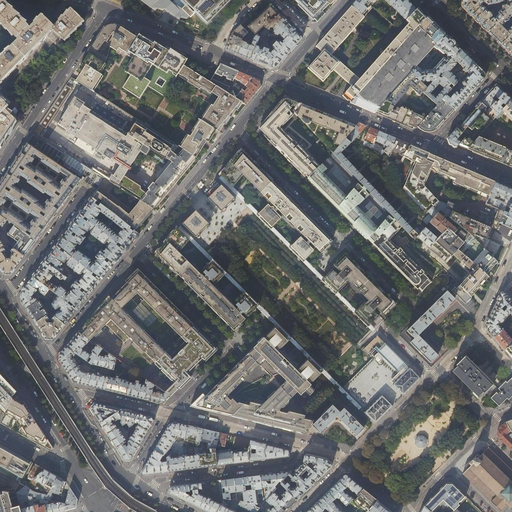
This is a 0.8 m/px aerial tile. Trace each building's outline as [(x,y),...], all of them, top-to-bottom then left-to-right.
[(0,0),(0,21),(18,39),(30,27),(3,0),(0,0)] [(38,0),(23,0),(34,10),(41,3),(38,0)] [(205,0),(205,1),(204,0),(137,0),(156,18),(173,1),(191,19),(196,13),(207,24),(230,0),(205,0)] [(295,0),(317,22),(322,16),(332,5),(323,0),(295,0)] [(364,16),(372,7),(371,6),(363,0),(356,0),(356,1),(352,6),(364,16)] [(385,0),(405,20),(417,9),(407,0),(385,0)] [(462,0),(461,6),(466,10),(472,16),(482,6),(481,4),(483,1),(488,5),(490,5),(489,0),(462,0)] [(511,0),(489,0),(490,5),(500,3),(500,2),(502,2),(502,1),(505,4),(505,5),(504,5),(503,5),(502,6),(502,7),(502,8),(497,13),(498,14),(501,17),(504,13),(511,5),(511,0)] [(280,14),(271,5),(258,17),(248,27),(256,36),(258,35),(261,32),(280,14)] [(364,16),(352,6),(348,10),(340,19),(316,46),(322,52),(310,66),(308,68),(323,81),(333,70),(339,75),(342,77),(347,82),(351,85),(342,95),(347,100),(348,100),(349,99),(351,101),(426,17),(420,10),(418,8),(417,9),(405,20),(409,23),(360,79),(334,56),(333,57),(331,55),(364,17),(364,16)] [(506,14),(504,13),(501,17),(498,14),(494,18),(493,18),(492,17),(492,16),(491,15),(492,14),(492,13),(490,11),(488,11),(485,9),(485,8),(484,7),(483,6),(482,6),(472,16),(480,25),(488,32),(506,14)] [(55,27),(53,29),(64,40),(80,24),(84,20),(71,8),(59,20),(51,13),(46,18),(55,27)] [(43,14),(30,27),(18,39),(0,57),(0,84),(3,82),(2,81),(53,29),(55,27),(46,18),(43,14)] [(289,24),(280,14),(261,32),(265,36),(270,30),(270,27),(272,28),(273,27),(281,36),(281,37),(284,40),(288,35),(292,39),(298,33),(289,24)] [(488,32),(495,39),(500,44),(511,32),(511,20),(506,14),(488,32)] [(427,17),(426,17),(351,101),(351,102),(365,109),(374,113),(376,111),(411,73),(416,66),(425,57),(427,54),(434,47),(445,34),(436,24),(427,17)] [(113,38),(121,27),(116,25),(114,24),(104,27),(102,31),(91,47),(88,52),(89,53),(103,62),(106,58),(110,47),(113,38)] [(241,39),(248,33),(240,25),(238,27),(234,31),(231,35),(241,39)] [(118,49),(127,54),(133,58),(125,71),(131,75),(123,88),(140,98),(147,86),(165,98),(178,75),(184,65),(187,59),(170,49),(169,52),(154,42),(153,44),(139,34),(137,37),(121,27),(113,38),(110,47),(117,51),(118,49)] [(265,36),(261,32),(258,35),(259,37),(250,60),(271,69),(277,68),(279,65),(281,63),(277,58),(275,59),(270,54),(270,53),(260,49),(260,48),(259,46),(260,46),(264,36),(265,36)] [(509,53),(511,55),(511,32),(500,44),(509,53)] [(282,42),(280,41),(272,51),(270,53),(270,54),(275,59),(277,58),(281,63),(290,53),(301,40),(301,39),(301,36),(298,33),(292,39),(288,35),(284,40),(282,42)] [(425,72),(422,72),(416,66),(411,73),(423,83),(425,81),(427,82),(429,81),(430,80),(432,82),(438,76),(441,73),(461,50),(454,42),(445,34),(434,47),(437,49),(438,49),(443,54),(444,54),(445,55),(446,54),(447,55),(447,58),(446,59),(445,58),(443,58),(432,70),(426,71),(425,71),(425,72)] [(242,41),(243,40),(241,39),(231,35),(225,49),(226,50),(250,60),(259,37),(258,35),(256,36),(255,36),(251,45),(242,41)] [(469,58),(471,56),(463,49),(462,50),(466,54),(469,58)] [(475,63),(469,58),(466,54),(462,50),(461,50),(441,73),(444,75),(443,76),(442,78),(440,78),(438,76),(432,82),(427,87),(426,88),(423,92),(437,105),(442,99),(446,95),(451,89),(449,86),(451,83),(454,86),(457,83),(458,82),(455,79),(455,77),(449,72),(456,65),(455,63),(457,62),(464,69),(463,69),(465,72),(464,73),(462,71),(461,72),(459,72),(457,75),(457,76),(460,79),(467,72),(475,63)] [(105,63),(103,62),(89,53),(79,70),(82,72),(76,80),(92,90),(102,75),(99,73),(105,63)] [(458,92),(456,92),(450,98),(446,95),(442,99),(454,110),(456,110),(484,79),(484,72),(480,69),(475,63),(467,72),(471,76),(470,77),(470,78),(469,79),(468,78),(467,79),(466,79),(464,81),(462,82),(463,83),(462,84),(464,87),(463,88),(462,88),(461,88),(460,90),(460,92),(459,93),(458,92)] [(226,92),(238,71),(228,67),(220,64),(218,68),(210,82),(226,92)] [(233,111),(236,106),(237,106),(240,101),(237,99),(236,98),(235,98),(226,92),(210,82),(184,65),(178,75),(188,81),(187,83),(200,90),(201,89),(210,95),(211,93),(219,98),(213,106),(212,105),(202,121),(216,130),(217,130),(220,125),(221,125),(224,120),(225,120),(228,115),(229,116),(232,111),(233,111)] [(243,73),(238,71),(226,92),(235,98),(236,96),(237,95),(242,89),(243,87),(252,77),(243,73)] [(426,88),(427,87),(423,83),(411,73),(376,111),(378,112),(378,114),(384,117),(385,117),(386,116),(392,118),(392,119),(395,121),(397,122),(408,127),(413,129),(414,127),(416,128),(417,126),(429,113),(426,110),(421,115),(413,112),(412,110),(411,110),(410,111),(408,109),(407,109),(406,109),(406,108),(405,107),(404,108),(403,108),(403,107),(402,106),(401,107),(400,107),(398,112),(392,109),(393,106),(391,105),(392,103),(394,104),(408,89),(405,86),(407,84),(410,86),(420,95),(423,92),(426,88)] [(252,77),(243,87),(246,90),(244,91),(242,89),(237,95),(239,97),(237,99),(240,101),(246,105),(253,95),(261,86),(259,80),(255,79),(252,77)] [(505,106),(511,99),(508,96),(496,84),(476,107),(476,108),(482,113),(485,110),(484,109),(488,105),(489,106),(490,106),(491,106),(488,109),(490,111),(493,108),(494,110),(494,111),(494,114),(495,115),(493,116),(492,116),(489,119),(491,121),(495,117),(502,109),(501,108),(503,106),(502,105),(502,104),(503,104),(505,106)] [(39,124),(45,128),(71,89),(66,85),(54,102),(39,124)] [(112,174),(110,178),(111,179),(110,181),(115,184),(141,201),(153,208),(154,207),(154,208),(155,208),(155,207),(156,207),(166,195),(166,194),(167,194),(167,193),(166,193),(168,190),(169,191),(169,190),(171,188),(172,188),(171,187),(173,185),(174,185),(174,184),(175,184),(195,160),(195,159),(195,158),(195,157),(180,147),(137,119),(133,125),(80,91),(75,97),(69,106),(58,124),(98,151),(97,153),(101,156),(103,154),(120,165),(114,175),(112,174)] [(310,176),(320,166),(304,150),(307,147),(306,147),(301,142),(299,145),(281,127),(292,117),(291,116),(294,112),(292,110),(298,104),(286,98),(284,98),(283,99),(277,106),(268,118),(267,118),(265,121),(267,122),(260,129),(264,133),(265,133),(266,135),(264,136),(270,142),(271,140),(308,177),(310,176)] [(454,110),(442,99),(437,105),(429,113),(417,126),(421,130),(422,130),(426,132),(431,132),(434,131),(437,129),(454,110)] [(511,100),(511,99),(505,106),(502,109),(495,117),(497,118),(504,112),(511,119),(511,100)] [(341,121),(341,119),(331,115),(315,109),(302,104),(302,105),(298,104),(292,110),(294,112),(319,139),(321,140),(333,153),(355,127),(341,121)] [(5,108),(0,112),(0,140),(1,140),(15,119),(5,108)] [(478,137),(491,121),(489,119),(482,113),(476,108),(457,129),(464,135),(466,136),(461,141),(458,145),(463,147),(467,149),(468,148),(477,138),(478,137)] [(202,121),(201,120),(190,136),(188,135),(180,147),(195,157),(196,157),(206,141),(208,142),(216,130),(202,121)] [(411,227),(402,218),(400,216),(389,204),(378,193),(367,181),(357,170),(347,160),(341,153),(346,148),(351,143),(351,142),(352,142),(353,141),(356,137),(359,134),(361,132),(366,125),(364,125),(359,123),(355,127),(333,153),(348,169),(395,218),(401,225),(409,233),(413,229),(411,227)] [(375,142),(379,131),(374,129),(369,127),(366,134),(365,138),(373,142),(372,144),(364,140),(364,145),(372,148),(374,144),(375,142)] [(463,137),(464,135),(457,129),(456,128),(447,139),(448,142),(449,144),(456,147),(458,145),(461,141),(458,138),(460,135),(463,137)] [(383,146),(389,135),(384,133),(379,131),(375,142),(383,146)] [(27,143),(81,180),(97,190),(104,180),(45,142),(46,140),(46,139),(44,138),(43,138),(41,140),(33,134),(27,143)] [(403,156),(410,145),(402,141),(394,138),(389,135),(383,146),(383,147),(382,149),(384,150),(384,151),(385,152),(389,157),(390,156),(395,159),(396,157),(390,155),(393,149),(400,152),(399,154),(403,156)] [(511,151),(478,137),(477,138),(468,148),(480,153),(496,159),(498,160),(498,161),(501,163),(502,162),(511,165),(511,151)] [(15,225),(25,233),(27,230),(31,233),(29,236),(36,241),(42,233),(59,210),(75,189),(81,180),(27,143),(20,153),(6,174),(0,182),(0,205),(1,205),(1,206),(7,197),(14,201),(13,203),(14,204),(21,209),(28,214),(29,214),(30,213),(37,217),(29,227),(24,223),(25,223),(23,222),(23,220),(16,216),(16,215),(9,210),(7,211),(3,209),(0,213),(0,214),(8,220),(11,223),(15,225)] [(381,146),(380,147),(379,147),(375,145),(374,144),(372,148),(381,155),(384,151),(384,150),(382,149),(383,147),(381,146)] [(507,203),(511,191),(511,187),(504,184),(481,174),(443,158),(420,149),(410,145),(403,156),(401,159),(408,161),(408,160),(414,163),(404,186),(428,210),(427,211),(432,216),(431,217),(428,214),(423,220),(427,225),(428,225),(430,223),(442,233),(440,235),(457,249),(453,253),(469,268),(471,267),(472,268),(472,269),(473,270),(460,284),(480,305),(484,297),(489,286),(494,277),(498,267),(500,263),(493,256),(487,250),(483,246),(491,227),(487,225),(477,221),(452,210),(449,206),(451,202),(448,200),(447,204),(438,200),(423,185),(430,168),(454,179),(454,181),(455,182),(463,186),(464,185),(489,196),(485,203),(498,209),(495,217),(494,220),(499,222),(511,228),(511,218),(504,215),(504,214),(505,207),(507,203)] [(261,193),(272,181),(241,150),(229,164),(221,174),(233,187),(243,175),(261,193)] [(373,243),(396,220),(395,218),(348,169),(333,153),(320,166),(310,176),(314,181),(313,182),(314,184),(315,183),(319,187),(324,192),(323,192),(336,205),(337,205),(346,214),(347,215),(346,215),(351,221),(356,217),(365,226),(367,229),(366,230),(371,235),(368,238),(373,243)] [(105,178),(104,180),(97,190),(95,193),(92,197),(115,215),(131,228),(134,230),(139,234),(146,226),(141,224),(153,208),(141,201),(138,203),(132,210),(108,193),(115,184),(110,181),(105,178)] [(332,241),(272,181),(261,193),(276,208),(274,210),(273,210),(274,208),(273,207),(272,207),(271,207),(268,205),(260,213),(266,219),(273,226),(281,218),(276,212),(278,210),(306,238),(309,241),(306,243),(301,237),(292,246),(299,252),(305,259),(314,250),(308,245),(310,242),(311,242),(319,251),(329,241),(331,243),(332,241)] [(234,198),(221,185),(208,198),(209,199),(219,209),(221,211),(234,198)] [(103,232),(115,215),(92,197),(85,206),(79,214),(84,218),(85,218),(88,221),(102,232),(103,232)] [(196,237),(209,224),(207,222),(197,212),(196,211),(183,224),(191,233),(196,237)] [(487,225),(491,216),(481,211),(477,221),(487,225)] [(0,225),(3,227),(7,221),(8,222),(6,225),(9,226),(11,223),(8,220),(0,214),(0,225)] [(74,221),(68,229),(83,241),(86,237),(84,235),(89,227),(92,230),(91,232),(91,234),(97,239),(102,232),(88,221),(85,218),(84,218),(79,214),(74,221)] [(121,245),(121,246),(126,250),(132,243),(139,234),(134,230),(134,231),(130,228),(131,228),(115,215),(103,232),(117,243),(118,242),(121,245)] [(401,225),(396,220),(373,243),(379,249),(378,249),(419,289),(420,289),(423,292),(427,287),(433,282),(423,273),(424,272),(423,270),(420,267),(419,268),(417,267),(418,266),(408,255),(406,254),(404,254),(389,239),(401,227),(401,225)] [(29,236),(25,233),(15,225),(8,235),(8,236),(9,236),(9,237),(10,237),(11,238),(12,238),(18,242),(13,248),(25,256),(31,248),(36,241),(29,236)] [(428,225),(427,225),(418,235),(413,229),(409,233),(415,239),(418,237),(430,247),(429,248),(445,262),(453,253),(457,249),(440,235),(438,238),(426,228),(428,225)] [(179,253),(189,240),(184,235),(177,228),(168,239),(157,252),(162,258),(174,269),(178,274),(190,263),(179,253)] [(80,245),(83,241),(68,229),(61,239),(56,245),(79,262),(84,255),(78,250),(76,250),(74,253),(72,251),(77,243),(80,245)] [(117,243),(103,232),(102,232),(97,239),(103,244),(105,244),(107,242),(110,244),(104,252),(102,250),(99,254),(113,265),(120,258),(126,251),(126,250),(121,246),(117,243)] [(496,253),(500,245),(490,240),(486,248),(487,249),(487,250),(493,256),(495,252),(496,253)] [(50,254),(44,261),(61,273),(63,271),(62,268),(60,266),(66,259),(69,261),(67,263),(67,265),(73,270),(79,262),(56,245),(50,254)] [(4,247),(0,249),(0,267),(4,274),(11,275),(25,256),(13,248),(13,247),(11,250),(11,252),(12,253),(9,257),(9,259),(7,259),(7,257),(6,256),(8,255),(7,254),(6,255),(5,254),(6,253),(6,252),(6,251),(6,250),(4,247)] [(367,304),(366,302),(357,310),(362,315),(371,324),(379,316),(374,310),(376,308),(384,315),(387,312),(386,311),(388,309),(389,311),(397,304),(346,253),(345,254),(344,253),(338,259),(339,260),(334,265),(341,272),(340,273),(338,275),(333,269),(324,278),(330,283),(338,291),(347,283),(345,281),(348,279),(370,301),(367,304)] [(91,260),(84,255),(79,262),(101,280),(107,273),(113,265),(99,254),(95,257),(98,259),(92,266),(89,264),(91,262),(91,260)] [(201,274),(190,263),(178,274),(184,280),(197,293),(208,304),(215,310),(221,316),(227,323),(234,330),(242,322),(245,319),(241,314),(241,313),(243,311),(248,316),(251,313),(259,305),(245,292),(234,302),(239,307),(237,309),(236,309),(234,306),(234,307),(233,307),(230,304),(208,281),(210,279),(215,283),(226,273),(212,259),(201,270),(205,274),(203,276),(202,274),(201,274)] [(67,278),(63,275),(61,273),(44,261),(37,270),(33,276),(55,293),(61,286),(64,281),(67,278)] [(79,262),(73,270),(79,275),(81,274),(83,272),(86,274),(79,281),(77,280),(74,284),(89,295),(94,289),(101,280),(79,262)] [(98,308),(85,323),(86,325),(82,328),(78,331),(90,340),(105,324),(111,319),(130,338),(134,342),(131,344),(142,355),(145,353),(155,363),(166,352),(161,347),(158,344),(150,336),(122,308),(131,299),(137,293),(144,299),(165,321),(167,319),(172,324),(171,326),(173,328),(176,332),(181,337),(192,326),(204,337),(216,349),(205,360),(206,361),(219,349),(189,320),(179,309),(169,299),(156,286),(145,275),(138,268),(130,275),(125,280),(127,282),(111,297),(109,294),(98,308)] [(448,273),(444,268),(436,275),(438,277),(439,275),(441,274),(442,274),(444,276),(448,273)] [(447,287),(454,279),(450,275),(446,278),(448,281),(448,282),(447,284),(446,285),(447,287)] [(30,280),(28,283),(36,290),(38,287),(39,287),(39,289),(38,290),(39,292),(40,292),(40,293),(45,296),(49,291),(54,294),(55,293),(33,276),(30,280)] [(463,289),(457,282),(454,285),(455,286),(452,290),(454,293),(455,293),(457,295),(463,289)] [(37,290),(36,290),(28,283),(23,290),(21,293),(20,299),(23,304),(26,309),(39,301),(37,300),(35,297),(34,298),(33,297),(34,296),(36,294),(34,293),(35,292),(36,292),(37,290)] [(66,291),(61,286),(55,293),(56,294),(57,295),(58,296),(77,310),(83,303),(89,295),(74,284),(71,287),(73,289),(67,296),(65,294),(67,293),(66,291)] [(469,297),(470,296),(463,289),(457,295),(464,302),(465,302),(466,301),(469,297)] [(455,299),(447,291),(407,330),(414,338),(410,343),(430,363),(431,362),(438,355),(418,335),(451,302),(452,301),(455,299)] [(511,299),(508,295),(505,292),(500,292),(497,299),(491,312),(486,323),(486,329),(489,332),(493,337),(503,329),(502,328),(500,326),(499,326),(498,324),(510,313),(511,314),(511,315),(511,299)] [(72,316),(77,310),(58,296),(51,304),(55,310),(58,308),(59,309),(60,308),(60,309),(60,310),(57,312),(54,315),(54,316),(65,324),(72,316)] [(165,321),(144,299),(137,306),(131,299),(122,308),(150,336),(165,321)] [(39,301),(26,309),(31,316),(35,322),(47,315),(48,315),(50,314),(49,313),(48,314),(44,309),(41,311),(40,309),(43,307),(43,306),(39,301)] [(49,318),(47,315),(35,322),(41,331),(46,339),(53,339),(59,332),(65,324),(54,316),(52,319),(52,320),(53,320),(51,323),(51,322),(50,322),(50,323),(49,323),(48,320),(49,320),(49,318)] [(130,338),(111,319),(105,324),(125,343),(130,338)] [(189,375),(185,371),(183,373),(178,368),(181,365),(187,371),(201,358),(195,352),(198,349),(202,354),(200,355),(205,360),(216,349),(204,337),(192,326),(181,337),(186,341),(180,347),(176,351),(170,357),(166,352),(155,363),(161,369),(162,368),(163,369),(157,375),(155,374),(148,381),(150,382),(155,385),(157,387),(158,388),(165,392),(169,395),(172,397),(188,382),(192,378),(189,375)] [(308,359),(299,368),(281,349),(290,340),(275,326),(274,327),(267,334),(269,336),(273,340),(270,343),(269,343),(266,340),(264,338),(260,342),(254,348),(250,352),(248,353),(260,365),(268,358),(272,361),(273,363),(272,364),(273,365),(276,371),(279,374),(282,376),(289,378),(281,386),(292,397),(294,393),(296,390),(300,390),(303,392),(305,390),(307,392),(312,387),(310,385),(311,384),(309,382),(305,378),(303,376),(305,374),(307,376),(311,380),(313,381),(321,373),(322,373),(315,366),(308,359)] [(161,347),(176,332),(173,328),(158,344),(161,347)] [(505,349),(511,343),(511,339),(503,329),(493,337),(499,343),(505,350),(505,349)] [(78,331),(72,339),(66,346),(76,353),(78,355),(86,361),(92,365),(92,364),(99,355),(103,349),(78,331)] [(406,366),(408,364),(406,363),(395,352),(384,341),(378,335),(372,341),(371,340),(362,349),(367,355),(368,354),(370,357),(378,349),(379,351),(378,352),(402,375),(393,384),(403,395),(407,391),(415,383),(420,378),(417,374),(410,367),(408,369),(406,366)] [(408,364),(379,335),(378,335),(384,341),(395,352),(406,363),(408,364)] [(180,347),(186,341),(181,337),(176,343),(180,347)] [(74,356),(76,353),(66,346),(61,352),(60,354),(60,360),(64,367),(68,373),(79,365),(74,358),(73,357),(73,356),(74,356)] [(170,357),(176,351),(172,347),(166,352),(170,357)] [(108,358),(99,355),(92,364),(108,368),(108,369),(111,369),(114,370),(117,358),(109,353),(108,358)] [(155,363),(145,353),(142,355),(153,366),(155,363)] [(232,398),(231,400),(227,396),(227,395),(245,378),(248,374),(248,375),(257,367),(259,367),(260,365),(248,353),(240,361),(225,377),(212,390),(206,396),(203,394),(196,400),(190,406),(197,408),(209,411),(227,415),(231,416),(246,402),(232,398)] [(83,363),(86,361),(78,355),(77,356),(78,358),(79,360),(83,363)] [(479,395),(491,383),(466,358),(453,369),(479,395)] [(92,365),(86,361),(83,363),(92,369),(93,365),(92,365)] [(131,372),(132,369),(122,362),(121,364),(130,371),(130,372),(131,372)] [(81,369),(79,365),(68,373),(74,382),(81,384),(88,385),(91,373),(83,371),(81,369)] [(95,370),(92,369),(91,373),(88,385),(99,388),(106,390),(109,377),(96,374),(96,372),(95,372),(95,370)] [(0,422),(16,393),(14,391),(0,376),(0,422)] [(116,378),(109,377),(106,390),(117,392),(125,394),(127,388),(129,382),(126,381),(126,380),(116,378)] [(507,382),(505,381),(498,388),(500,390),(497,393),(496,392),(490,397),(496,403),(499,406),(506,398),(508,399),(511,396),(511,395),(511,379),(511,378),(507,382)] [(135,383),(129,382),(127,388),(125,394),(136,397),(145,399),(150,382),(146,379),(145,385),(136,382),(135,383)] [(155,385),(150,382),(145,399),(154,401),(164,404),(169,395),(165,392),(163,394),(160,393),(159,393),(159,391),(158,391),(157,392),(156,392),(153,391),(152,389),(153,387),(155,385)] [(490,394),(494,391),(496,393),(499,390),(494,384),(486,390),(490,394)] [(292,397),(281,386),(266,401),(266,402),(265,402),(249,398),(246,402),(231,416),(246,420),(254,422),(268,425),(269,424),(271,425),(274,425),(274,426),(291,430),(291,429),(294,430),(296,431),(296,432),(302,433),(305,431),(309,427),(312,420),(306,417),(306,415),(301,414),(280,409),(292,397)] [(52,450),(53,448),(45,435),(36,422),(31,414),(24,402),(22,400),(16,393),(0,422),(6,426),(18,433),(33,441),(44,447),(50,451),(52,450)] [(393,405),(382,395),(365,412),(375,422),(380,418),(390,408),(393,405)] [(110,416),(118,411),(121,409),(110,406),(94,402),(90,407),(97,418),(100,423),(108,417),(107,415),(110,413),(111,413),(111,412),(112,412),(110,416)] [(357,435),(364,428),(344,408),(340,412),(333,405),(314,423),(312,425),(320,432),(337,416),(357,435)] [(121,409),(118,411),(122,416),(121,419),(122,420),(121,421),(121,422),(123,425),(126,423),(127,423),(129,427),(133,425),(133,424),(133,423),(134,422),(136,412),(130,411),(121,409)] [(118,411),(110,416),(108,417),(100,423),(104,428),(107,433),(117,427),(117,426),(116,425),(116,423),(114,423),(114,424),(113,424),(112,421),(113,420),(115,420),(116,421),(119,419),(121,419),(122,416),(118,411)] [(134,422),(139,423),(139,424),(138,424),(148,431),(149,429),(152,424),(153,422),(151,416),(145,415),(136,412),(134,422)] [(180,423),(175,422),(169,425),(163,436),(175,442),(177,439),(176,438),(177,435),(179,435),(180,435),(181,436),(180,437),(181,437),(185,438),(188,425),(180,423)] [(511,434),(510,434),(508,436),(506,434),(508,432),(511,430),(506,422),(500,428),(497,430),(498,436),(505,444),(511,450),(511,434)] [(144,438),(148,431),(138,424),(137,425),(136,426),(136,428),(132,436),(130,436),(129,438),(129,439),(130,439),(140,445),(144,438)] [(197,427),(188,425),(185,438),(184,442),(183,447),(187,447),(189,447),(190,441),(191,440),(196,442),(196,444),(197,445),(197,448),(199,448),(204,429),(203,429),(197,427)] [(117,427),(107,433),(112,441),(116,448),(124,443),(126,441),(126,440),(119,428),(117,427)] [(212,431),(204,429),(199,448),(202,448),(203,448),(204,448),(204,446),(203,446),(204,442),(205,442),(208,443),(207,448),(208,448),(210,448),(216,449),(217,444),(219,433),(212,431)] [(225,446),(228,435),(220,433),(219,433),(217,444),(224,446),(225,446)] [(155,450),(167,457),(171,455),(178,450),(182,447),(178,444),(177,444),(175,443),(175,442),(163,436),(159,443),(155,450)] [(236,452),(236,451),(232,451),(233,463),(242,462),(250,461),(248,450),(251,440),(250,440),(243,438),(235,437),(233,447),(238,448),(238,447),(239,446),(246,448),(246,449),(245,451),(236,452)] [(425,439),(423,437),(419,437),(416,439),(416,444),(419,447),(423,447),(426,444),(425,439)] [(135,452),(140,445),(130,439),(128,440),(128,441),(128,443),(129,444),(128,446),(126,447),(124,443),(116,448),(121,455),(124,460),(131,460),(135,452)] [(248,450),(250,461),(258,460),(266,459),(265,451),(266,444),(258,442),(251,440),(248,450)] [(0,447),(31,462),(25,458),(11,451),(0,444),(0,447)] [(0,483),(4,484),(9,482),(13,480),(14,479),(16,477),(17,474),(18,473),(23,476),(31,462),(0,447),(0,444),(0,483)] [(290,450),(289,450),(277,447),(266,444),(265,451),(266,459),(278,457),(289,456),(290,450)] [(179,457),(171,458),(171,455),(167,457),(167,460),(168,461),(169,471),(177,470),(185,469),(182,447),(178,450),(179,457)] [(188,456),(187,447),(183,447),(182,447),(185,469),(193,468),(201,467),(199,448),(197,448),(194,448),(195,455),(188,456)] [(468,468),(462,474),(466,478),(467,478),(491,501),(500,511),(501,511),(511,511),(511,470),(499,457),(492,451),(488,447),(483,452),(481,450),(480,450),(479,451),(475,455),(470,460),(465,465),(465,466),(466,466),(468,468)] [(207,454),(207,452),(203,453),(202,448),(199,448),(201,467),(209,466),(217,465),(216,450),(216,449),(210,448),(210,451),(211,452),(211,453),(207,454)] [(232,451),(232,448),(216,450),(217,465),(226,464),(233,463),(232,451)] [(167,460),(167,457),(155,450),(149,459),(142,471),(144,474),(156,473),(169,471),(168,461),(162,462),(161,460),(162,457),(163,458),(164,456),(167,460)] [(331,463),(326,459),(318,457),(308,454),(304,456),(303,461),(303,462),(308,466),(309,465),(308,464),(309,462),(312,463),(314,465),(313,467),(314,468),(312,470),(320,477),(326,472),(331,466),(331,463)] [(308,466),(303,462),(296,469),(295,471),(293,473),(291,471),(288,474),(291,478),(290,479),(293,481),(296,483),(296,485),(293,488),(291,488),(288,486),(289,485),(287,482),(286,483),(283,480),(281,483),(280,483),(297,500),(304,494),(310,488),(320,477),(312,470),(308,466)] [(31,480),(44,469),(39,466),(35,464),(28,476),(28,477),(28,479),(31,480)] [(48,492),(57,477),(51,473),(49,472),(45,469),(44,469),(31,480),(30,482),(33,484),(35,481),(36,482),(38,481),(48,486),(49,487),(46,491),(48,492)] [(288,474),(291,471),(275,473),(260,475),(262,488),(266,487),(266,488),(266,489),(265,490),(264,490),(265,497),(263,498),(264,502),(266,500),(270,496),(274,491),(276,488),(274,486),(275,485),(276,485),(277,486),(278,486),(280,484),(278,482),(279,481),(280,481),(281,483),(283,480),(288,474)] [(262,488),(260,475),(254,476),(247,477),(248,486),(250,486),(250,485),(251,484),(252,488),(251,488),(251,489),(249,490),(250,502),(255,503),(262,504),(264,502),(263,498),(262,488)] [(354,497),(363,488),(354,481),(347,476),(343,476),(339,481),(346,488),(347,487),(351,491),(353,491),(353,493),(352,494),(352,495),(354,497)] [(62,491),(65,481),(57,477),(48,492),(46,495),(44,499),(45,501),(50,501),(52,493),(62,495),(62,491)] [(248,486),(247,477),(241,477),(234,478),(236,492),(242,491),(244,501),(250,502),(249,490),(246,490),(245,485),(247,485),(247,487),(248,486)] [(223,495),(224,498),(237,500),(236,492),(234,478),(227,479),(221,480),(221,482),(222,488),(224,488),(224,489),(225,492),(223,493),(223,495)] [(347,494),(345,494),(343,491),(343,490),(344,489),(346,488),(339,481),(333,487),(327,492),(334,499),(336,497),(339,498),(340,500),(345,506),(350,501),(354,497),(352,495),(351,497),(349,497),(348,495),(347,494)] [(32,496),(44,499),(46,495),(38,493),(32,491),(25,485),(19,482),(13,492),(16,493),(32,496)] [(204,483),(204,482),(189,484),(190,491),(190,493),(189,495),(186,501),(201,508),(209,511),(216,511),(220,504),(210,499),(210,498),(208,497),(208,498),(198,493),(198,490),(199,490),(199,489),(200,489),(200,490),(202,490),(201,484),(204,483)] [(279,498),(279,496),(274,491),(270,496),(285,511),(291,507),(297,500),(280,483),(280,484),(278,486),(280,488),(282,488),(285,491),(281,494),(281,495),(283,497),(281,498),(281,500),(279,500),(278,499),(279,498)] [(461,502),(466,496),(452,483),(446,483),(440,489),(433,497),(424,506),(429,510),(430,511),(435,511),(443,504),(451,511),(453,509),(460,502),(461,502)] [(190,491),(189,484),(179,485),(170,486),(169,489),(169,492),(169,493),(179,498),(186,501),(189,495),(186,494),(186,491),(190,491)] [(77,499),(69,487),(66,499),(65,504),(64,511),(76,508),(77,499)] [(370,494),(363,488),(354,497),(350,501),(358,509),(360,507),(366,511),(377,500),(370,494)] [(9,492),(4,491),(4,493),(0,494),(0,511),(21,511),(20,505),(13,507),(9,492)] [(342,511),(336,506),(335,505),(336,504),(335,503),(334,504),(333,502),(333,501),(332,501),(334,499),(327,492),(321,498),(316,503),(323,510),(324,508),(326,509),(329,511),(342,511)] [(20,505),(21,511),(35,511),(32,496),(16,493),(20,505)] [(44,499),(32,496),(35,511),(46,511),(45,501),(44,499)] [(263,507),(262,505),(260,507),(259,508),(263,511),(285,511),(270,496),(266,500),(270,505),(271,505),(272,504),(274,506),(273,507),(272,507),(270,509),(269,507),(268,507),(267,507),(264,510),(263,510),(263,507)] [(234,511),(240,501),(237,500),(224,498),(220,504),(216,511),(234,511)] [(391,511),(386,507),(377,500),(366,511),(365,511),(391,511)] [(59,502),(55,501),(50,501),(45,501),(46,511),(59,511),(64,511),(65,504),(59,502)] [(260,507),(256,505),(256,504),(255,504),(255,503),(250,502),(244,501),(240,501),(234,511),(255,511),(259,508),(260,507)] [(320,511),(323,510),(316,503),(310,509),(306,511),(320,511)]
